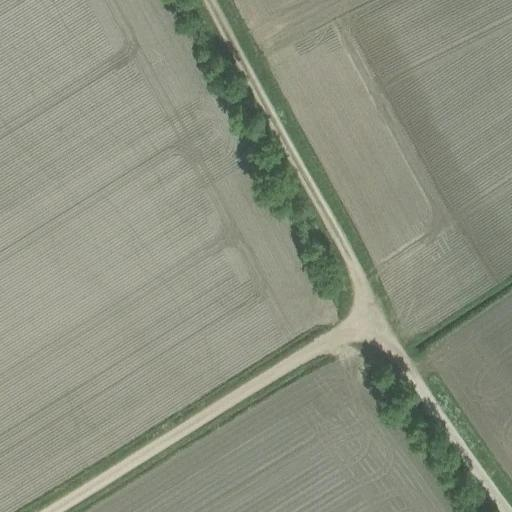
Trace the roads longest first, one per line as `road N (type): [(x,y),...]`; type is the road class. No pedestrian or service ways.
road 1 (track): [(47,511),(375,307),(212,0)]
road 2 (unclassified): [(509,511),(375,307)]
